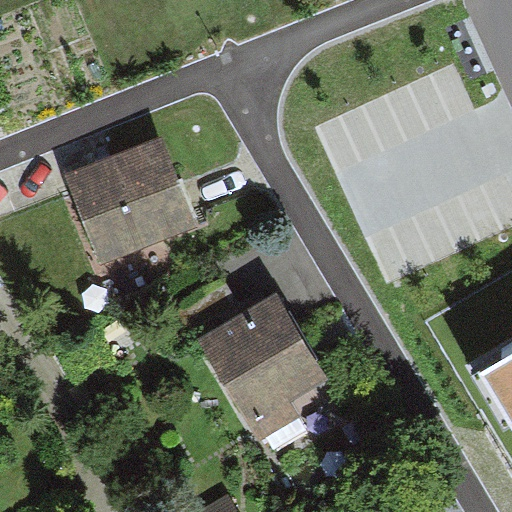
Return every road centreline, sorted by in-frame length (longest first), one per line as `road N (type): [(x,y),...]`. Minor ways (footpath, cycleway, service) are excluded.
road 1 (residential): [(476,511),(227,65)]
road 2 (residential): [(0,152),(227,65)]
road 3 (unknown): [(0,316),(107,511)]
road 4 (residential): [(227,65),(393,0)]
